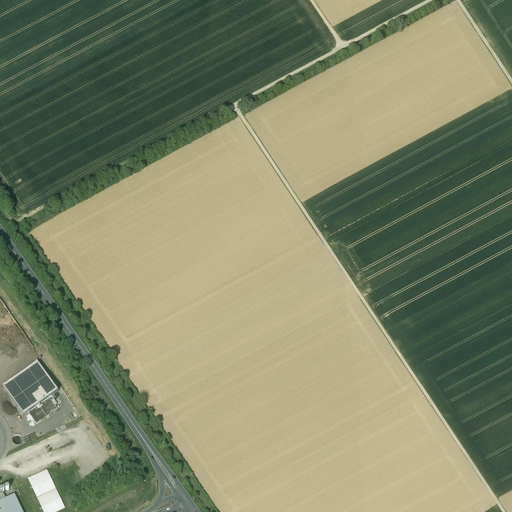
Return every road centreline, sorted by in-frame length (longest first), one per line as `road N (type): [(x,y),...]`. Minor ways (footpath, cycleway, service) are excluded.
road 1 (track): [(235,103),(504,511)]
road 2 (track): [(9,222),(429,0)]
road 3 (track): [(209,511),(0,208)]
road 4 (primary): [(161,467),(0,231)]
